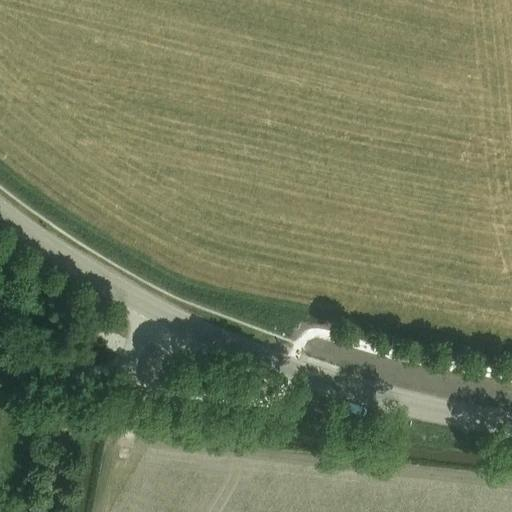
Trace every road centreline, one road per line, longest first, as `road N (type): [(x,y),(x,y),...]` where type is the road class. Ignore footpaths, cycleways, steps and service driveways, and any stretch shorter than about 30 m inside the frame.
road 1 (secondary): [(511,426),(357,390),(178,323)]
road 2 (secondary): [(178,323),(79,267),(0,208)]
road 3 (unclassified): [(178,323),(141,366),(109,381),(0,363)]
